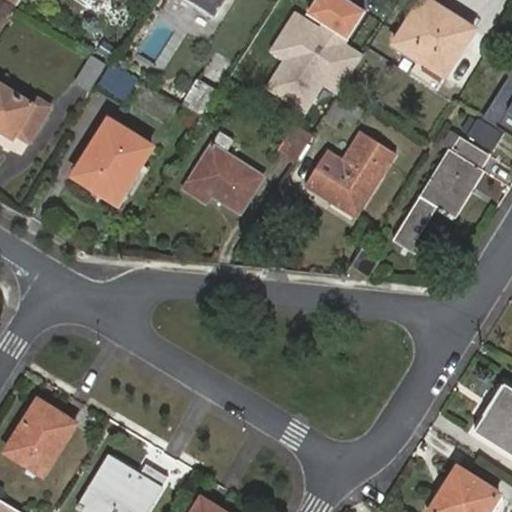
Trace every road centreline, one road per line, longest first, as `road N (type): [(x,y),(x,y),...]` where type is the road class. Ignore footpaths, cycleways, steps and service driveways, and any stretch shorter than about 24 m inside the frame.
road 1 (residential): [(478,310),(181,280),(54,280)]
road 2 (residential): [(54,280),(343,459)]
road 3 (residential): [(478,310),(397,456),(343,459)]
